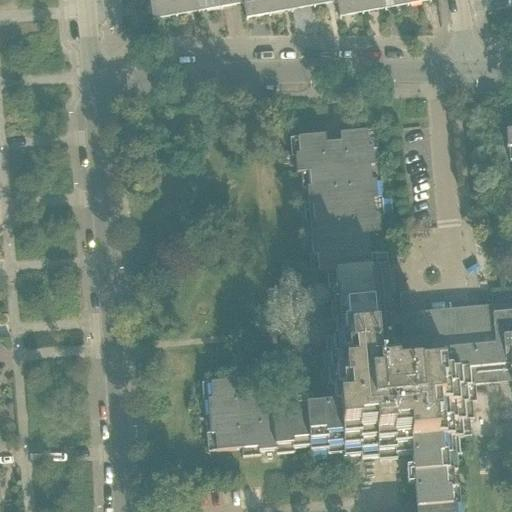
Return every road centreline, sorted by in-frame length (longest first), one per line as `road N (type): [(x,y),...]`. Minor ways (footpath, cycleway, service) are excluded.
road 1 (tertiary): [(122,511),(90,77)]
road 2 (tertiary): [(467,68),(90,77)]
